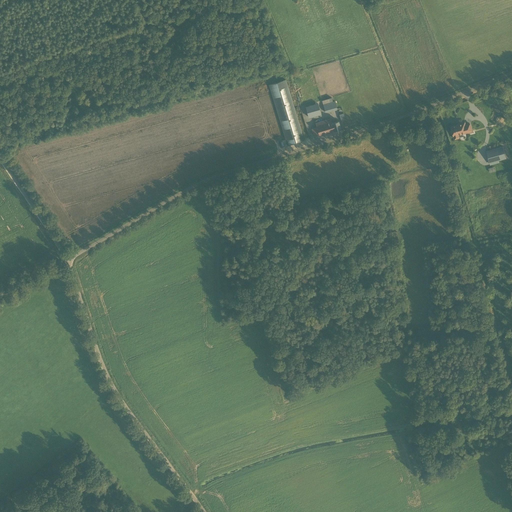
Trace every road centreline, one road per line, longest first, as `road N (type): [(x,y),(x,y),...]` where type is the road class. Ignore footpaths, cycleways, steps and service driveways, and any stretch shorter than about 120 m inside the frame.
road 1 (unclassified): [(67,260),(187,188),(511,73)]
road 2 (unclassified): [(203,511),(113,390),(67,260)]
road 3 (unclassified): [(67,260),(0,157)]
